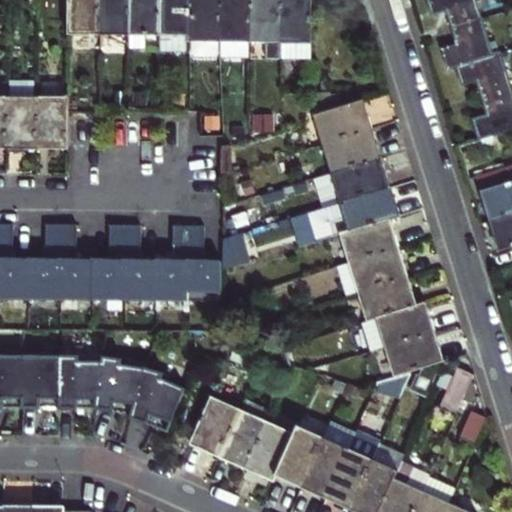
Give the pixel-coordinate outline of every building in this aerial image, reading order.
[(99,0),(68,0),(69,35),(99,35),(99,0)] [(99,0),(99,35),(129,35),(129,0),(99,0)] [(129,0),(129,35),(129,48),(145,49),(146,35),(160,35),(159,0),(129,0)] [(186,35),(190,35),(190,0),(159,0),(160,35),(159,52),(186,52),(186,35)] [(219,42),(221,43),(221,0),(190,0),(190,35),(190,42),(192,42),(219,42)] [(250,41),(250,0),(221,0),(221,56),(248,57),(248,41),(250,41)] [(281,59),(281,43),(280,0),(250,0),(250,41),(250,43),(265,43),(265,59),(281,59)] [(280,0),(281,43),(281,59),(312,59),(312,0),(280,0)] [(473,118),(480,140),(511,129),(511,89),(500,52),(493,54),(475,0),(428,0),(433,15),(447,10),(449,16),(456,39),(457,43),(443,48),(449,69),(457,67),(463,85),(478,80),(479,86),(487,110),(488,113),(473,118)] [(219,54),(219,42),(192,42),(192,54),(195,57),(215,58),(219,54)] [(10,81),(10,97),(7,97),(7,149),(37,149),(37,97),(34,97),(34,81),(10,81)] [(69,107),(69,98),(64,98),(65,82),(41,82),(41,97),(37,97),(37,149),(69,150),(69,107)] [(78,98),(69,98),(69,107),(77,107),(78,98)] [(314,115),(324,145),(373,130),(364,100),(314,115)] [(273,115),(254,115),(253,130),(273,130),(273,115)] [(218,117),(205,116),(205,129),(218,129),(218,117)] [(333,174),(382,159),(373,130),(324,145),(333,174)] [(333,174),(342,202),(391,187),(382,159),(333,174)] [(511,166),(477,177),(490,221),(511,213),(511,166)] [(341,234),(391,219),(400,216),(391,187),(342,202),(309,212),(318,241),(341,234)] [(511,213),(490,221),(499,251),(511,246),(511,213)] [(0,295),(221,296),(222,256),(204,255),(204,221),(188,221),(173,221),(173,255),(156,254),(156,255),(140,254),(140,221),(125,220),(110,220),(109,254),(91,254),(91,255),(76,254),(76,220),(61,220),(46,220),(45,254),(28,253),(28,254),(12,254),(12,220),(0,219),(0,295)] [(400,248),(391,219),(341,234),(350,263),(400,248)] [(245,234),(231,239),(238,261),(252,256),(245,234)] [(347,295),(359,292),(408,277),(400,248),(350,263),(339,267),(347,295)] [(359,292),(368,321),(417,306),(408,277),(359,292)] [(386,347),(435,332),(426,303),(417,306),(368,321),(360,323),(369,353),(386,347)] [(445,362),(435,332),(386,347),(395,377),(445,362)] [(294,363),(347,353),(343,334),(291,344),(294,363)] [(284,364),(279,348),(261,354),(260,357),(284,364)] [(228,359),(256,369),(260,357),(232,349),(228,359)] [(79,352),(0,351),(0,405),(3,406),(39,406),(75,406),(98,406),(114,408),(132,411),(131,415),(149,420),(170,429),(189,385),(163,373),(164,369),(147,364),(122,361),(123,355),(103,352),(102,357),(79,357),(79,352)] [(463,399),(472,381),(475,374),(458,367),(441,403),(458,411),(463,399)] [(421,369),(419,376),(416,375),(410,391),(426,397),(435,375),(421,369)] [(476,391),(472,381),(463,399),(471,403),(476,391)] [(190,445),(218,458),(240,410),(212,397),(190,445)] [(218,458),(246,470),(267,422),(271,413),(244,400),(240,410),(218,458)] [(456,435),(476,443),(487,418),(468,410),(456,435)] [(246,470),(274,482),(276,476),(281,466),(295,434),(267,422),(246,470)] [(347,450),(354,435),(329,424),(323,439),(347,450)] [(295,434),(281,466),(276,476),(301,487),(323,439),(298,428),(295,434)] [(347,450),(372,461),(379,447),(354,435),(347,450)] [(323,439),(301,487),(326,498),(331,488),(347,450),(323,439)] [(397,472),(402,461),(403,458),(379,447),(372,461),(397,472)] [(347,450),(331,488),(326,498),(351,509),(372,461),(347,450)] [(351,509),(357,511),(379,511),(397,472),(372,461),(351,509)] [(412,511),(422,491),(406,484),(414,467),(402,461),(397,472),(379,511),(412,511)] [(422,491),(429,477),(430,474),(414,467),(406,484),(422,491)] [(412,511),(445,511),(450,503),(456,488),(429,477),(422,491),(412,511)] [(469,511),(450,503),(445,511),(469,511)]
